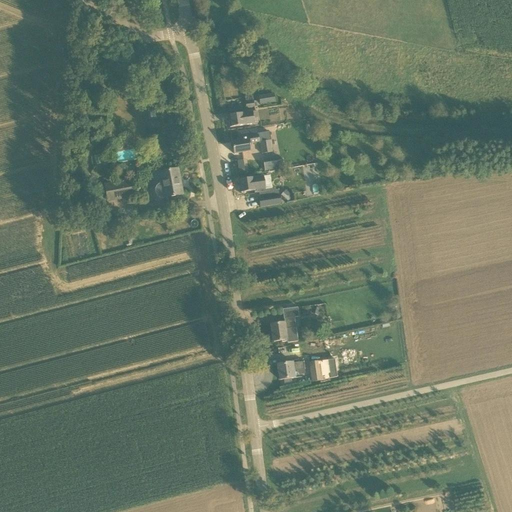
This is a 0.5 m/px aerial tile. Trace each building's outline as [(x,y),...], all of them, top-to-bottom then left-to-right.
[(253,119),(257,118),(258,118),(257,111),(228,116),(229,128),(254,124),(253,119)] [(272,152),(269,136),(269,134),(257,136),(237,140),(238,142),(232,142),(234,154),(250,151),(249,144),(260,142),(262,154),(272,152)] [(246,173),(244,159),(238,160),(240,174),(246,173)] [(178,169),(159,173),(164,198),(182,195),(178,169)] [(265,192),(263,177),(238,181),(240,193),(258,190),(259,193),(265,192)] [(104,183),(107,202),(134,197),(131,179),(104,183)] [(287,192),(283,197),(288,201),(292,196),(287,192)] [(280,195),(259,199),(260,207),(281,204),(280,195)] [(285,319),(297,318),(296,311),(284,312),(285,319)] [(286,323),(285,323),(272,325),(274,342),(288,340),(286,323)] [(312,382),(323,381),(338,377),(336,360),(331,361),(332,369),(330,369),(329,361),(320,362),(310,363),(312,382)] [(295,371),(305,369),(306,369),(305,362),(304,362),(278,365),(280,380),(296,378),(295,371)]
